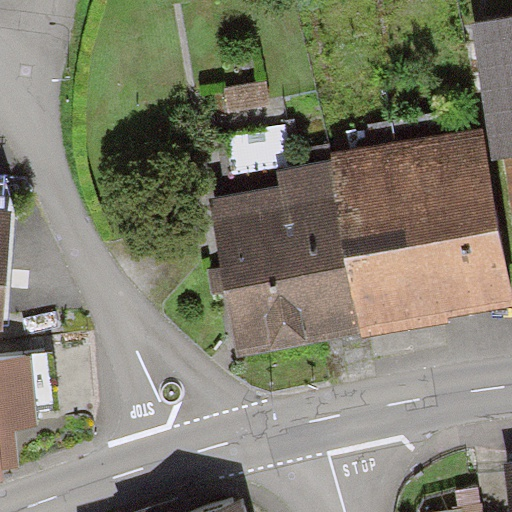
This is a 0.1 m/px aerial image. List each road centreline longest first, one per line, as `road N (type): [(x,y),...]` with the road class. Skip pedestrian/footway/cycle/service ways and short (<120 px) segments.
road 1 (residential): [(246,441),(222,393),(126,304),(63,228)]
road 2 (residential): [(63,228),(125,340),(168,462)]
road 3 (tertiary): [(323,419),(511,386)]
road 4 (residential): [(0,62),(63,228)]
road 5 (tertiary): [(168,462),(21,511)]
